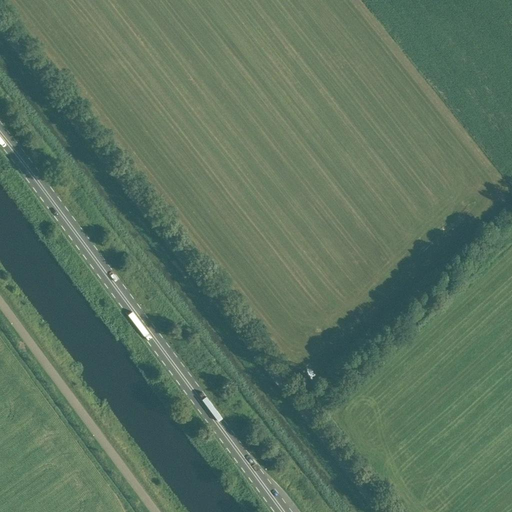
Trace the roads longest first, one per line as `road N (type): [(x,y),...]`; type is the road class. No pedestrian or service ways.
road 1 (unclassified): [(376,511),(0,33)]
road 2 (primary): [(281,511),(0,135)]
road 3 (unclassified): [(151,511),(0,308)]
